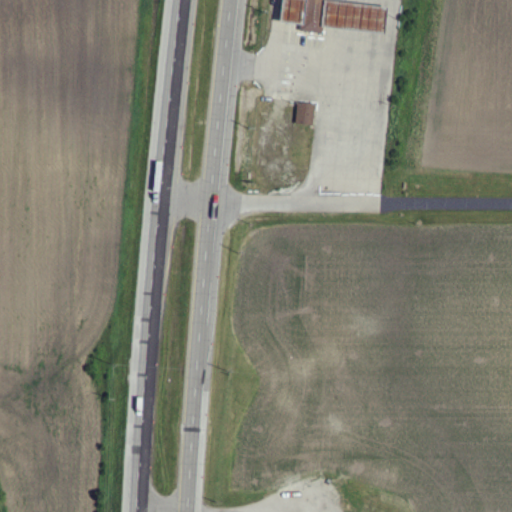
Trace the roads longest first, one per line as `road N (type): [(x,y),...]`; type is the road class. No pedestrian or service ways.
road 1 (trunk): [(187,511),(233,0)]
road 2 (trunk): [(178,0),(134,511)]
road 3 (residential): [(161,200),(511,200)]
